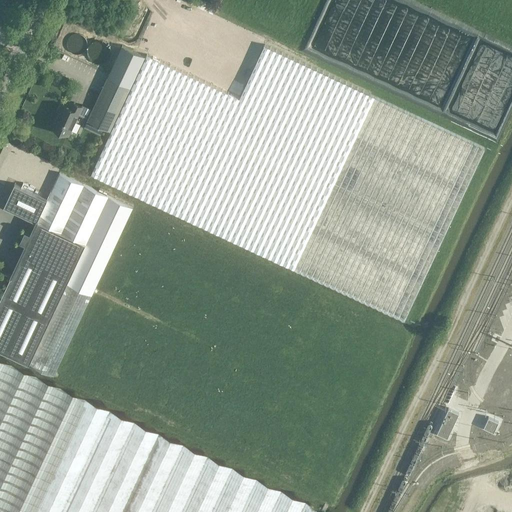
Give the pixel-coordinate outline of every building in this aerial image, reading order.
[(172,1),(146,56),(111,130),(91,173),(405,319),(485,147),(172,1)] [(106,54),(107,50),(107,48),(106,46),(104,43),(102,41),(100,40),(97,40),(95,40),(93,41),(90,43),(88,46),(87,50),(88,53),(90,56),(93,59),(95,59),(97,60),(100,59),(104,57),(105,56),(106,54)] [(133,50),(122,45),(87,119),(111,130),(146,56),(139,53),(142,48),(136,45),(133,50)] [(71,108),(68,107),(63,104),(52,127),(68,134),(81,107),(80,106),(80,107),(75,104),(74,103),(71,108)] [(5,154),(0,171),(0,178),(6,180),(13,157),(5,154)] [(37,178),(37,174),(37,171),(36,169),(35,167),(33,165),(31,164),(27,163),(23,164),(22,165),(20,166),(18,168),(17,169),(16,172),(16,174),(17,178),(18,180),(19,181),(22,184),(24,184),(27,185),(28,184),(31,184),(34,181),(37,178)] [(59,172),(47,198),(14,183),(4,206),(37,221),(30,234),(25,232),(21,240),(26,243),(11,276),(0,298),(0,349),(53,377),(133,207),(59,172)] [(0,511),(309,511),(218,470),(0,367),(0,511)] [(448,408),(437,432),(447,437),(459,412),(448,408)] [(488,416),(484,427),(494,431),(499,421),(488,416)]
